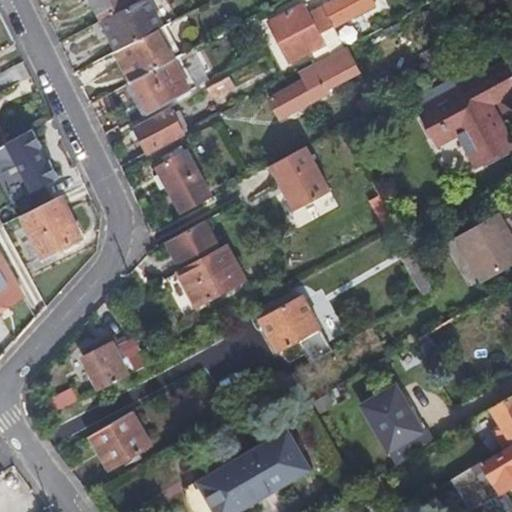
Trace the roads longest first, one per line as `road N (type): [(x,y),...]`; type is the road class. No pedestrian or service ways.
road 1 (residential): [(2,396),(101,272),(119,227),(116,204),(15,0)]
road 2 (residential): [(77,511),(7,420),(2,396)]
